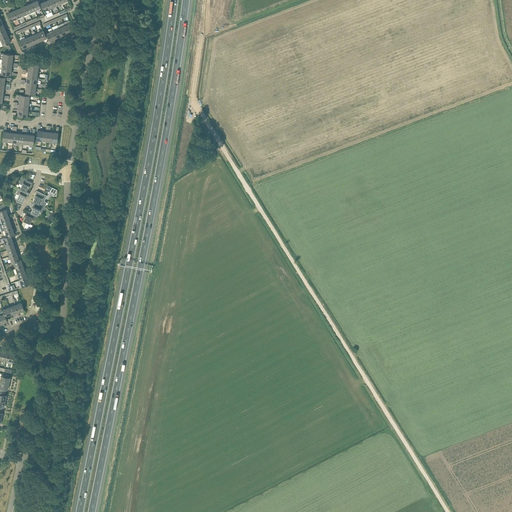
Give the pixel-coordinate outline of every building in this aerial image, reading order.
[(37,0),(31,3),(35,10),(41,8),(37,0)] [(53,0),(48,0),(47,1),(50,8),(56,5),(53,0)] [(50,8),(47,1),(41,3),(44,11),(50,8)] [(31,3),(26,6),(29,13),(35,10),(31,3)] [(26,6),(20,8),(23,15),(29,13),(26,6)] [(20,8),(14,11),(17,18),(23,15),(20,8)] [(17,18),(14,11),(8,13),(11,21),(17,18)] [(71,23),(65,26),(68,33),(74,30),(71,23)] [(65,26),(59,28),(62,36),(68,33),(65,26)] [(49,32),(47,33),(48,36),(50,41),(56,38),(53,31),(52,31),(51,28),(48,30),(49,32)] [(59,28),(53,31),(56,38),(62,36),(59,28)] [(43,30),(37,33),(41,41),(47,38),(43,30)] [(37,33),(31,36),(35,43),(41,41),(37,33)] [(8,36),(1,39),(3,45),(11,42),(8,36)] [(31,36),(26,38),(29,46),(35,43),(31,36)] [(29,46),(26,38),(20,41),(23,48),(29,46)] [(22,184),(20,189),(26,192),(29,186),(30,186),(32,182),(22,178),(20,183),(22,184)] [(17,199),(16,202),(21,205),(23,202),(26,196),(27,197),(29,193),(26,192),(20,189),(19,188),(16,193),(19,195),(16,199),(17,199)] [(33,201),(34,202),(45,207),(47,202),(44,201),(47,196),(37,191),(35,194),(36,195),(33,201)] [(34,206),(31,212),(37,215),(39,211),(42,212),(45,207),(34,202),(33,206),(34,206)] [(0,211),(0,216),(1,218),(8,215),(6,209),(0,211)] [(26,215),(23,221),(27,222),(24,227),(30,230),(33,225),(30,224),(32,219),(34,221),(37,215),(31,212),(27,210),(25,214),(26,215)] [(1,218),(3,224),(10,221),(8,215),(1,218)] [(5,230),(12,228),(10,221),(3,224),(0,224),(0,226),(1,231),(5,230)] [(11,235),(14,234),(12,228),(5,230),(6,234),(2,235),(3,238),(11,235)] [(3,238),(5,244),(13,241),(11,235),(3,238)] [(5,244),(7,250),(15,247),(13,241),(5,244)] [(7,250),(9,256),(17,254),(15,247),(7,250)] [(9,256),(12,262),(19,260),(17,254),(9,256)] [(13,262),(16,268),(23,265),(21,259),(19,260),(12,262),(13,262)] [(16,268),(18,274),(25,271),(23,265),(16,268)] [(18,274),(20,280),(27,278),(25,271),(18,274)] [(27,278),(20,280),(22,286),(29,284),(27,278)] [(21,303),(15,305),(18,312),(24,310),(21,303)] [(15,305),(9,307),(11,314),(18,312),(15,305)] [(3,309),(4,314),(5,316),(11,314),(9,307),(3,309)] [(0,359),(7,360),(9,352),(2,351),(0,359)] [(9,352),(7,360),(13,361),(15,354),(9,352)] [(0,379),(0,381),(9,383),(10,378),(6,377),(7,375),(7,376),(7,375),(5,375),(4,376),(1,376),(0,379)] [(9,383),(0,381),(0,389),(5,391),(5,389),(8,389),(9,383)]
